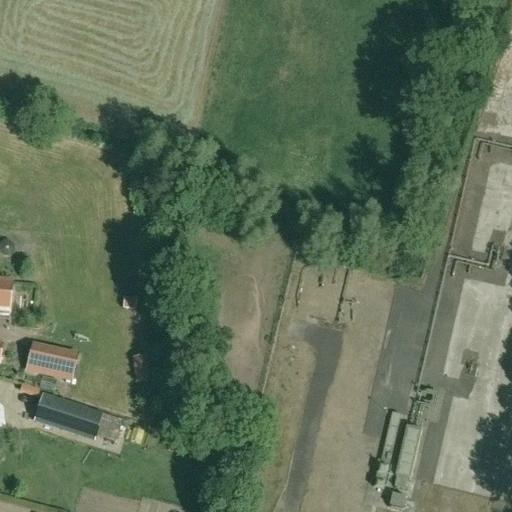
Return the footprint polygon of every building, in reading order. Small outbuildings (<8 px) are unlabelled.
[(307,285),(300,311),(338,320),(348,279),(331,275),(327,289),(307,285)] [(11,284),(0,282),(0,311),(8,313),(11,284)] [(136,311),(137,301),(125,300),(124,310),(136,311)] [(64,383),(69,341),(34,337),(29,379),(64,383)] [(87,412),(44,398),(35,425),(78,439),(87,412)] [(119,449),(126,426),(106,420),(99,443),(119,449)] [(413,507),(418,484),(405,482),(408,469),(418,471),(425,438),(409,434),(394,503),(413,507)] [(268,449),(255,511),(276,511),(288,453),(268,449)]
